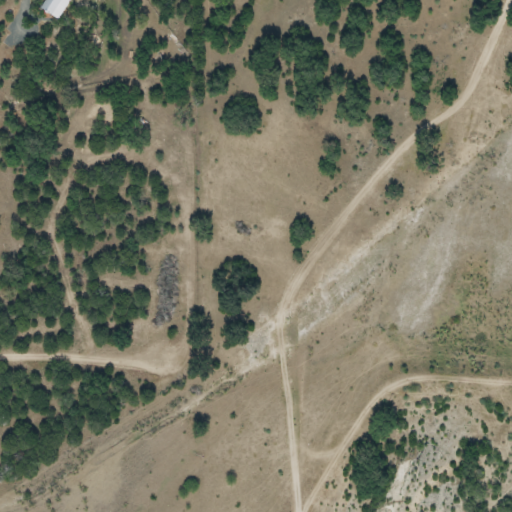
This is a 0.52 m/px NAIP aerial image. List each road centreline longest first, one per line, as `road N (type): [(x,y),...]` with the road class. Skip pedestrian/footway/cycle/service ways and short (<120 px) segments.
road 1 (residential): [(308,354),(362,213),(405,148),(482,66),(511,7)]
road 2 (residential): [(0,369),(308,354)]
road 3 (residential): [(299,511),(308,354)]
